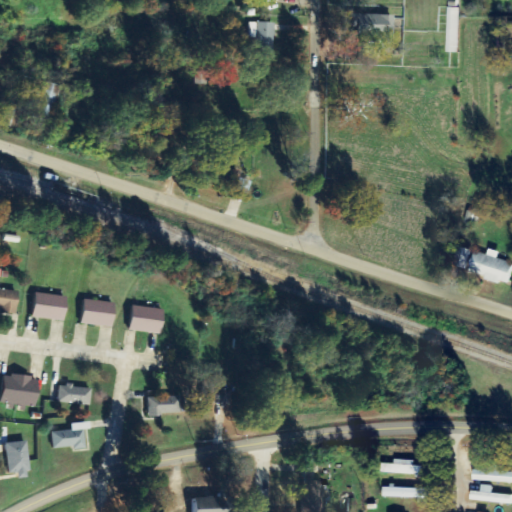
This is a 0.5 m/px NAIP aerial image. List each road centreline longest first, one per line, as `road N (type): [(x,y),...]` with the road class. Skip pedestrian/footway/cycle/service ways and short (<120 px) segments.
road 1 (residential): [(0,151),(511,316)]
road 2 (residential): [(11,511),(165,456),(416,428),(511,432)]
road 3 (residential): [(318,0),(321,259)]
road 4 (residential): [(128,467),(133,360),(0,345)]
